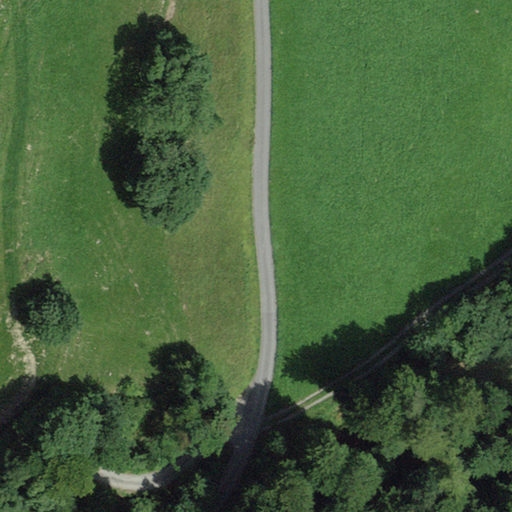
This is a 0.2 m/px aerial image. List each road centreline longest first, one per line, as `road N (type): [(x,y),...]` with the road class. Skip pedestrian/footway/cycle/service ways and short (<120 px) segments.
road 1 (track): [(0,478),(37,465),(75,464),(139,480),(174,468),(208,445),(277,421),(511,261)]
road 2 (unclassified): [(212,511),(254,426),(270,336),(261,0)]
